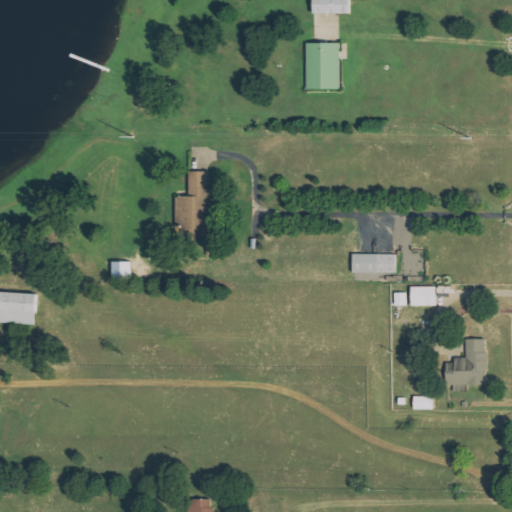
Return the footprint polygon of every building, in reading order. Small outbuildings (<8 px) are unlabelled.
[(316,0),(316,13),(352,14),(352,0),(316,0)] [(343,43),(309,43),(309,89),(343,90),(343,43)] [(213,171),(192,171),(192,197),(178,197),(178,229),(213,230),(213,171)] [(356,273),(398,273),(399,254),(357,254),(356,273)] [(134,262),(115,262),(116,280),(134,280),(134,262)] [(414,287),(414,306),(439,306),(439,286),(414,287)] [(40,294),(3,293),(3,323),(40,324),(40,294)] [(409,306),(409,293),(397,293),(397,306),(409,306)] [(449,385),(459,385),(459,392),(470,391),(470,385),(490,385),(489,339),(468,340),(469,358),(456,358),(457,363),(449,363),(449,385)] [(436,397),(417,397),(417,409),(436,410),(436,397)] [(215,511),(215,500),(190,500),(190,511),(215,511)]
